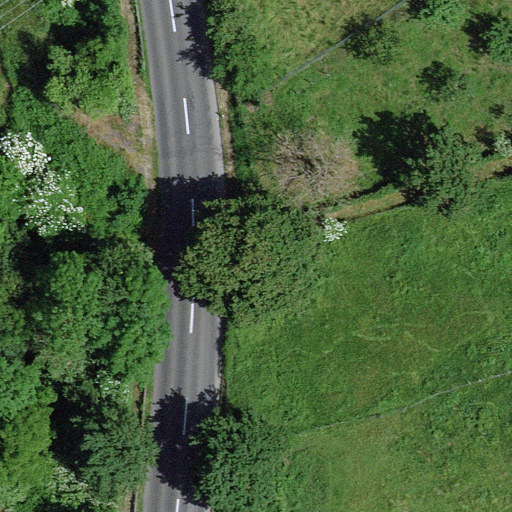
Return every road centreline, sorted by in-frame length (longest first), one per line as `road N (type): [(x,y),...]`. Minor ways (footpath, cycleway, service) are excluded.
road 1 (tertiary): [(172,0),(192,160),(196,301),(177,511)]
road 2 (track): [(192,160),(68,98),(8,0)]
